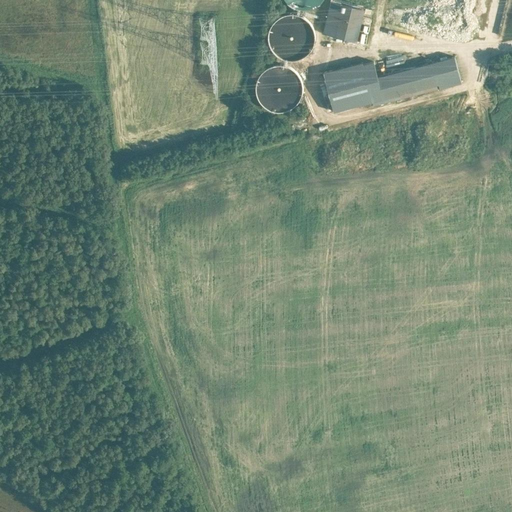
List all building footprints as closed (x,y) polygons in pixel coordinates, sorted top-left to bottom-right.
[(285,0),(286,1),(287,3),(289,4),(291,6),(294,7),(296,8),(299,9),(301,9),(304,9),(306,9),(309,9),(312,8),(314,7),(316,6),(318,5),(320,3),(322,1),(323,0),(285,0)] [(329,0),(323,32),(357,39),(364,7),(333,0),(329,0)] [(389,0),(385,25),(457,39),(464,0),(389,0)] [(291,60),(293,60),(296,60),(299,59),(301,58),(304,57),(306,56),(308,54),(310,52),(312,50),(313,47),(314,45),(315,42),(316,39),(316,37),(316,34),(315,31),(315,29),(313,26),(312,24),(310,21),(309,19),(306,18),(304,16),(302,15),(299,14),(296,13),(294,13),(291,13),(288,13),(285,14),(283,15),(280,16),(278,17),(276,19),(274,21),(272,23),(271,26),(270,28),(269,31),(268,34),(268,36),(268,39),(269,42),(270,45),(271,47),(272,50),(274,52),(276,54),(278,56),(280,57),(282,58),(285,59),(288,60),(291,60)] [(373,102),(461,83),(455,56),(377,73),(374,59),(323,70),(332,110),(373,101),(373,102)] [(282,68),(279,68),(277,68),(275,68),(272,69),(270,69),(268,70),(266,72),(264,73),(262,75),(261,76),(259,78),(258,80),(257,82),(256,84),(255,87),(255,89),(255,91),(255,94),(255,96),(256,99),(256,101),(257,103),(258,105),(260,107),(261,109),(263,110),(265,112),(267,113),(269,114),(271,115),(273,116),(276,117),(278,117),(280,117),(283,117),(285,116),(287,115),(289,115),(292,114),(294,112),(295,111),(297,109),(299,107),(300,105),(301,103),(302,101),(303,99),(303,97),(304,94),(304,92),(304,90),(303,87),(303,85),(302,83),(301,81),(300,78),(298,77),(297,75),(295,73),(293,72),(291,71),(289,70),(287,69),(284,68),(282,68)] [(495,82),(478,86),(480,93),(496,88),(495,82)]
